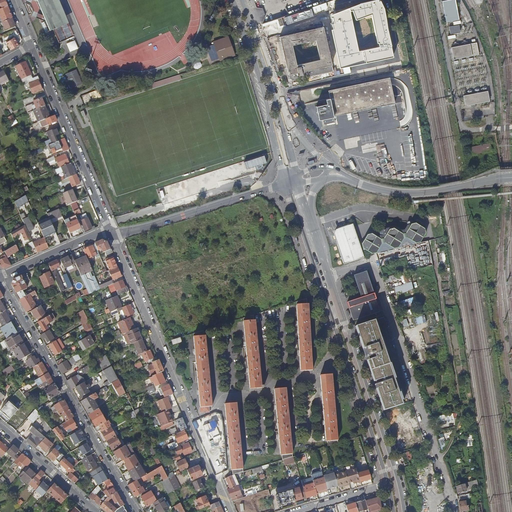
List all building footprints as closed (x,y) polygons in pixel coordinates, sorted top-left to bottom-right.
[(73,36),(58,0),(31,0),(31,2),(35,12),(37,13),(36,17),(39,18),(46,36),(55,33),(57,37),(62,35),(64,40),(73,36)] [(459,20),(455,0),(445,0),(442,1),(446,22),(459,20)] [(350,57),(359,55),(362,68),(379,64),(365,3),(347,7),(355,41),(335,45),(330,25),(280,37),(288,71),(286,71),(289,81),(352,67),(350,57)] [(11,17),(12,17),(7,5),(0,8),(0,16),(2,21),(11,17)] [(317,13),(315,7),(287,16),(289,22),(317,13)] [(2,21),(5,29),(14,25),(12,21),(13,21),(11,17),(2,21)] [(450,26),(451,33),(461,31),(460,24),(450,26)] [(231,45),(228,36),(213,42),(215,47),(216,47),(219,55),(218,55),(220,61),(235,56),(231,47),(230,47),(229,45),(231,45)] [(14,38),(6,43),(11,50),(18,46),(14,38)] [(74,40),(66,43),(69,51),(77,48),(74,40)] [(479,54),(477,43),(451,47),(454,59),(479,54)] [(27,81),(33,79),(25,62),(16,67),(23,83),(27,81)] [(75,70),(67,73),(72,86),(80,82),(75,70)] [(180,75),(149,84),(151,88),(181,79),(180,75)] [(39,80),(37,77),(33,79),(27,81),(33,94),(42,90),(38,80),(39,80)] [(327,104),(316,106),(319,120),(323,119),(324,124),(335,122),(334,115),(395,102),(390,81),(392,80),(391,77),(328,91),(330,98),(326,99),(327,104)] [(83,95),(86,100),(100,95),(98,89),(83,95)] [(490,101),(487,90),(463,95),(465,106),(490,101)] [(25,107),(28,113),(33,111),(43,107),(44,106),(41,98),(33,102),(34,103),(25,107)] [(40,122),(50,118),(47,113),(46,113),(43,107),(33,111),(38,122),(40,122)] [(57,121),(54,116),(50,118),(40,122),(41,123),(39,124),(40,128),(57,121)] [(58,141),(64,139),(63,135),(57,138),(57,139),(55,139),(54,136),(56,136),(58,135),(56,129),(47,132),(50,140),(46,142),(47,146),(48,145),(58,141)] [(69,150),(64,139),(58,141),(59,143),(55,144),(59,154),(69,150)] [(490,143),(471,147),(473,155),(491,151),(490,143)] [(61,167),(69,164),(65,155),(56,159),(60,168),(61,167)] [(254,170),(265,167),(263,163),(267,162),(265,155),(244,161),(246,170),(253,168),(254,170)] [(66,178),(75,175),(71,163),(69,164),(61,167),(63,172),(65,176),(66,178)] [(80,184),(76,174),(75,175),(66,178),(66,179),(64,179),(61,181),(62,183),(64,182),(64,183),(69,180),(72,187),(80,184)] [(63,194),(68,205),(70,204),(76,202),(77,201),(72,190),(71,190),(65,193),(63,194)] [(25,196),(14,202),(16,207),(27,201),(25,196)] [(81,213),(76,202),(70,204),(71,206),(75,215),(81,213)] [(49,219),(57,216),(59,219),(62,218),(59,211),(59,209),(47,214),(49,219)] [(28,217),(22,220),(25,225),(28,233),(34,230),(28,217)] [(81,217),(79,218),(85,231),(92,228),(87,218),(82,220),(81,217)] [(49,219),(38,224),(44,237),(55,232),(49,219)] [(65,223),(70,235),(80,231),(77,223),(71,226),(69,221),(65,223)] [(344,264),(364,257),(353,224),(336,230),(334,234),(340,252),(344,264)] [(372,254),(376,254),(403,247),(420,243),(426,235),(425,230),(415,224),(407,226),(404,230),(402,231),(395,227),(393,227),(393,228),(392,228),(391,228),(390,228),(389,228),(385,229),(385,230),(382,231),(382,235),(380,236),(376,237),(370,238),(368,236),(366,239),(365,240),(361,241),(364,252),(368,251),(372,254)] [(23,226),(11,233),(13,237),(21,233),(25,240),(30,238),(28,233),(25,225),(23,226)] [(48,248),(44,238),(33,243),(35,249),(37,253),(48,248)] [(105,252),(110,249),(107,242),(102,240),(94,244),(95,244),(99,254),(105,252)] [(99,254),(95,244),(92,246),(83,250),(84,252),(88,260),(89,260),(89,258),(99,254)] [(16,245),(5,252),(8,258),(10,257),(9,256),(18,250),(16,245)] [(110,249),(105,252),(107,258),(114,255),(111,249),(110,249)] [(88,260),(84,252),(76,255),(78,260),(74,261),(75,263),(89,294),(101,289),(95,276),(95,275),(91,277),(88,272),(92,270),(88,260)] [(0,266),(5,268),(11,266),(5,255),(1,257),(1,258),(0,258),(0,259),(0,260),(0,266)] [(64,268),(75,263),(74,261),(72,255),(60,260),(64,268)] [(109,270),(117,267),(113,257),(109,258),(109,260),(107,261),(106,260),(105,260),(109,270)] [(57,260),(48,264),(61,292),(64,290),(55,269),(60,267),(57,260)] [(109,270),(107,271),(107,272),(109,272),(113,280),(121,277),(117,267),(109,270)] [(354,321),(379,313),(375,300),(376,300),(374,294),(366,271),(354,275),(361,297),(347,302),(352,317),(354,321)] [(53,283),(49,272),(44,274),(44,275),(40,276),(44,287),(53,283)] [(16,293),(19,300),(33,292),(31,289),(24,293),(23,290),(27,289),(23,281),(25,280),(25,282),(28,280),(29,281),(30,281),(27,274),(14,279),(12,284),(17,293),(16,293)] [(72,286),(66,274),(62,276),(68,288),(72,286)] [(113,284),(111,280),(100,285),(101,288),(106,286),(108,286),(113,284)] [(129,290),(127,287),(126,288),(122,280),(113,283),(114,286),(118,295),(129,290)] [(395,286),(397,294),(414,289),(412,282),(395,286)] [(33,292),(19,300),(27,312),(36,306),(31,297),(35,294),(34,293),(35,292),(35,290),(33,292)] [(67,305),(78,299),(76,295),(65,301),(67,305)] [(117,309),(122,307),(117,296),(106,300),(110,312),(117,309)] [(296,305),(300,371),(312,370),(308,304),(307,304),(306,298),(296,301),(296,305)] [(130,304),(122,308),(122,307),(117,309),(117,311),(122,309),(126,317),(134,314),(130,304)] [(47,317),(40,306),(31,311),(36,319),(37,318),(39,322),(47,317)] [(83,325),(89,321),(83,310),(77,314),(83,325)] [(10,322),(11,322),(4,311),(0,313),(0,322),(3,327),(10,322)] [(56,319),(52,314),(47,317),(39,322),(38,322),(43,331),(48,329),(46,325),(56,319)] [(243,321),(250,389),(261,388),(255,320),(254,320),(253,315),(243,318),(243,321)] [(126,332),(134,329),(130,317),(118,322),(123,334),(126,332)] [(358,324),(381,410),(401,405),(378,319),(358,324)] [(89,321),(83,325),(85,331),(92,327),(89,321)] [(13,327),(10,322),(3,327),(0,328),(7,339),(16,333),(12,327),(13,327)] [(134,329),(126,332),(127,334),(123,335),(127,344),(131,343),(131,344),(134,343),(142,339),(140,335),(142,334),(139,327),(134,329)] [(40,335),(43,339),(45,338),(47,342),(53,338),(49,330),(40,335)] [(193,337),(200,407),(200,413),(209,412),(209,406),(212,406),(205,335),(204,336),(203,330),(193,333),(193,337)] [(23,343),(17,332),(17,333),(16,333),(7,339),(5,340),(11,351),(13,350),(23,343)] [(90,335),(81,340),(86,349),(95,344),(93,341),(97,338),(94,332),(92,334),(90,335)] [(59,339),(49,344),(55,355),(56,355),(66,349),(60,339),(59,339)] [(142,353),(147,351),(142,339),(134,343),(139,354),(142,353)] [(86,349),(81,340),(78,342),(83,351),(86,349)] [(30,354),(23,343),(13,350),(19,361),(30,354)] [(147,351),(142,353),(145,361),(146,361),(147,362),(149,361),(148,360),(149,359),(153,358),(150,350),(147,351)] [(106,355),(97,360),(104,370),(110,367),(111,366),(106,355)] [(33,366),(40,362),(38,358),(36,360),(34,356),(26,361),(30,368),(33,366)] [(71,358),(68,360),(71,366),(76,363),(75,362),(72,357),(71,358)] [(148,366),(152,376),(161,372),(163,371),(158,360),(151,363),(152,364),(148,366)] [(58,366),(63,374),(71,369),(67,362),(66,361),(64,362),(58,365),(58,366)] [(40,377),(48,372),(41,362),(40,362),(33,366),(40,377)] [(88,365),(81,369),(84,373),(90,370),(88,365)] [(104,370),(103,371),(109,381),(103,384),(105,387),(110,384),(111,383),(118,379),(117,377),(111,366),(110,367),(104,370)] [(40,377),(35,380),(38,386),(39,385),(51,378),(48,372),(40,377)] [(165,382),(161,372),(152,376),(152,377),(150,378),(151,382),(154,381),(156,386),(165,382)] [(338,440),(332,374),(329,375),(320,375),(326,441),(327,441),(328,447),(338,444),(338,440)] [(75,376),(67,381),(72,389),(76,387),(83,382),(85,381),(83,378),(75,376)] [(54,384),(51,378),(39,385),(41,387),(44,385),(46,389),(54,384)] [(118,379),(111,383),(119,396),(125,393),(123,388),(118,379)] [(83,382),(76,387),(81,396),(89,392),(87,389),(90,387),(88,384),(86,386),(83,382)] [(50,398),(60,393),(54,384),(46,389),(44,389),(45,390),(44,391),(45,392),(46,391),(50,398)] [(173,394),(169,384),(160,388),(162,391),(160,392),(161,395),(163,394),(164,397),(169,395),(169,396),(173,394)] [(104,391),(103,388),(81,401),(89,414),(98,409),(93,399),(97,397),(97,395),(104,391)] [(292,454),(286,388),(274,389),(280,455),(281,455),(282,460),(292,457),(292,454)] [(171,409),(166,397),(157,401),(162,412),(166,411),(168,410),(171,409)] [(57,411),(67,405),(64,400),(51,408),(54,413),(56,411),(57,411)] [(17,410),(18,410),(9,401),(0,411),(10,419),(13,416),(17,410)] [(29,404),(26,401),(20,407),(18,410),(17,410),(21,414),(29,404)] [(243,469),(237,403),(225,404),(231,470),(232,470),(232,475),(234,475),(236,474),(243,472),(242,469),(243,469)] [(72,418),(74,417),(67,405),(57,411),(56,411),(58,415),(59,414),(60,415),(63,414),(63,417),(66,421),(72,418)] [(89,414),(88,414),(96,427),(98,426),(105,422),(108,420),(106,417),(104,418),(99,408),(98,409),(89,414)] [(29,416),(28,418),(33,423),(40,415),(38,413),(36,410),(35,409),(29,416)] [(162,412),(157,415),(160,422),(162,426),(171,422),(172,422),(173,421),(171,417),(169,418),(166,411),(162,412)] [(77,427),(72,418),(66,421),(52,430),(61,440),(66,438),(58,428),(63,425),(66,430),(67,429),(70,427),(72,430),(77,427)] [(178,419),(176,420),(181,430),(186,428),(182,418),(178,419)] [(44,420),(40,426),(49,433),(52,430),(44,420)] [(214,421),(198,427),(205,443),(221,437),(214,421)] [(105,422),(98,426),(107,441),(116,436),(117,435),(115,433),(119,430),(119,429),(119,428),(118,428),(117,428),(112,430),(110,427),(108,428),(105,422)] [(174,425),(172,422),(171,422),(162,426),(160,427),(161,430),(174,425)] [(30,436),(26,440),(35,449),(39,445),(45,438),(45,437),(33,427),(31,429),(30,428),(29,429),(37,436),(36,437),(34,440),(30,436)] [(70,435),(76,444),(85,439),(82,434),(84,433),(82,428),(70,435)] [(37,436),(29,429),(28,430),(36,437),(37,436)] [(188,438),(184,430),(179,432),(174,434),(178,442),(175,443),(168,446),(170,450),(174,448),(180,446),(183,444),(182,441),(183,440),(188,438)] [(116,436),(107,441),(112,450),(121,445),(116,436)] [(45,438),(39,445),(46,452),(53,445),(45,438)] [(5,453),(9,450),(0,441),(0,454),(2,457),(5,453)] [(176,461),(183,458),(181,454),(181,453),(183,452),(184,455),(192,451),(188,443),(181,446),(180,446),(174,448),(177,455),(174,456),(176,461)] [(127,444),(124,445),(131,456),(133,455),(127,444)] [(15,462),(18,458),(16,456),(17,455),(16,454),(16,453),(19,450),(13,445),(9,450),(5,453),(7,455),(8,454),(12,457),(6,464),(10,467),(15,462)] [(124,445),(114,452),(118,459),(120,458),(122,461),(124,460),(131,456),(124,445)] [(64,458),(65,456),(62,454),(60,455),(59,454),(60,454),(54,448),(47,456),(53,461),(57,457),(58,458),(56,460),(59,463),(64,458)] [(409,467),(410,466),(408,460),(412,459),(410,452),(415,451),(414,449),(406,452),(406,453),(401,455),(402,457),(399,458),(403,468),(409,467)] [(82,460),(86,457),(84,453),(82,450),(73,455),(76,459),(79,462),(82,460)] [(20,466),(24,470),(27,467),(31,462),(22,453),(18,458),(15,462),(19,466),(20,466)] [(136,453),(134,455),(140,465),(142,464),(136,453)] [(96,465),(90,455),(86,457),(82,460),(88,471),(96,465)] [(131,456),(124,460),(126,463),(125,464),(129,471),(140,465),(134,455),(133,455),(131,456)] [(153,457),(159,467),(162,466),(160,463),(157,456),(156,455),(154,456),(153,457)] [(64,458),(59,463),(70,472),(73,469),(73,468),(74,467),(79,462),(76,459),(71,465),(64,458)] [(188,468),(185,459),(177,462),(180,471),(188,468)] [(140,465),(129,471),(135,481),(145,475),(140,465)] [(198,465),(187,470),(191,480),(202,475),(198,465)] [(353,482),(360,480),(358,477),(358,475),(355,465),(344,469),(345,472),(349,484),(353,482)] [(135,481),(128,485),(135,497),(147,490),(146,487),(143,489),(142,487),(141,488),(138,482),(143,479),(143,481),(146,479),(147,480),(157,474),(157,475),(160,474),(163,481),(168,478),(162,467),(162,466),(159,467),(145,475),(135,481)] [(30,482),(36,475),(27,467),(24,470),(19,476),(28,484),(29,484),(29,483),(30,482)] [(108,480),(100,467),(90,472),(98,486),(103,482),(108,480)] [(66,476),(75,484),(78,480),(75,477),(77,476),(72,472),(74,469),(73,469),(70,472),(66,476)] [(44,474),(41,470),(36,475),(30,482),(29,483),(29,484),(36,490),(42,483),(39,480),(44,474)] [(360,482),(371,479),(369,474),(368,471),(362,473),(363,474),(358,475),(358,477),(360,480),(360,482)] [(338,487),(349,484),(345,472),(335,475),(338,487)] [(334,474),(323,477),(324,478),(327,489),(327,490),(334,488),(338,487),(335,475),(334,474)] [(174,475),(168,478),(173,488),(174,490),(180,488),(174,475)] [(230,488),(236,487),(234,484),(231,477),(231,476),(226,478),(230,488)] [(173,488),(168,478),(163,481),(162,481),(167,491),(173,488)] [(324,478),(313,481),(314,484),(316,492),(327,489),(324,478)] [(108,480),(103,482),(104,484),(105,483),(109,490),(109,492),(108,493),(107,490),(103,492),(105,495),(107,497),(115,493),(113,488),(114,488),(109,479),(108,480)] [(203,488),(200,479),(193,482),(196,491),(203,488)] [(36,490),(42,496),(47,491),(51,487),(48,485),(47,486),(43,482),(42,483),(36,490)] [(458,493),(466,491),(465,486),(471,484),(470,482),(456,487),(458,493)] [(68,496),(54,484),(51,487),(47,491),(61,504),(68,496)] [(306,498),(317,495),(317,494),(316,492),(314,484),(303,487),(306,498)] [(100,506),(107,497),(105,495),(102,498),(102,499),(102,500),(96,495),(101,489),(98,486),(89,496),(100,506)] [(232,501),(242,498),(238,486),(236,487),(230,488),(227,489),(232,501)] [(295,501),(306,498),(303,487),(292,490),(295,501)] [(266,511),(274,511),(268,489),(264,491),(270,511),(267,511),(266,511)] [(295,501),(292,490),(274,496),(277,506),(286,504),(295,501)] [(141,497),(147,507),(153,503),(156,501),(151,491),(141,497)] [(106,511),(114,511),(117,510),(111,505),(112,504),(108,501),(110,499),(112,498),(115,503),(117,502),(120,507),(123,506),(125,504),(122,499),(121,500),(116,492),(115,493),(107,497),(100,506),(106,511)] [(207,507),(210,505),(205,496),(196,500),(200,510),(207,507)] [(156,501),(153,503),(158,511),(164,511),(169,510),(162,498),(156,501)] [(248,511),(242,498),(232,501),(236,511),(248,511)] [(368,511),(369,511),(378,510),(379,509),(379,511),(382,511),(382,510),(382,509),(380,502),(380,498),(375,499),(366,502),(368,510),(368,511)] [(223,511),(219,501),(210,505),(207,507),(208,509),(211,508),(211,510),(212,510),(212,511),(223,511)] [(358,511),(359,511),(368,510),(366,502),(365,501),(356,503),(358,511)] [(459,511),(467,511),(468,511),(468,506),(466,506),(464,507),(464,502),(458,503),(459,511)] [(185,511),(180,503),(174,506),(176,510),(178,509),(179,511),(185,511)] [(347,511),(358,511),(356,503),(346,506),(347,511)]
